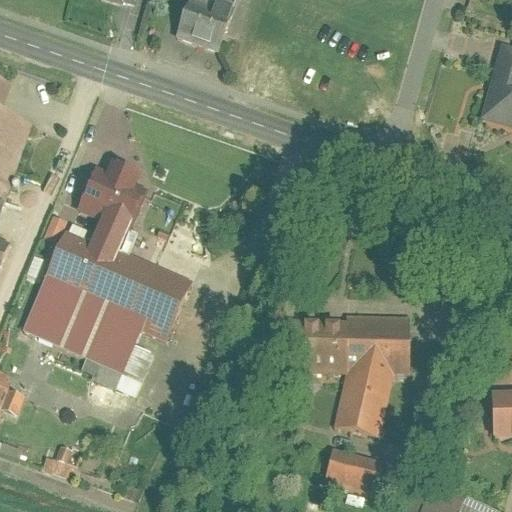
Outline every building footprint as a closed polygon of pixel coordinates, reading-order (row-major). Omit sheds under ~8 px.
[(136,0),(100,0),(134,10),(136,0)] [(210,17),(190,9),(177,43),(217,58),(233,15),(214,7),(210,17)] [(511,61),(498,58),(480,131),(511,139),(511,61)] [(0,205),(5,207),(32,129),(0,118),(0,105),(6,89),(0,86),(0,205)] [(104,173),(94,169),(24,332),(122,373),(142,325),(170,337),(189,294),(114,262),(130,224),(135,226),(149,193),(136,187),(141,177),(108,163),(104,173)] [(50,251),(65,230),(53,222),(39,243),(50,251)] [(409,327),(302,325),(302,376),(344,378),(335,430),(381,441),(393,381),(411,380),(409,327)] [(0,414),(13,381),(0,375),(0,414)] [(511,394),(489,395),(490,443),(511,442),(511,394)] [(8,398),(3,419),(18,422),(22,401),(8,398)] [(383,466),(332,453),(323,487),(374,500),(383,466)] [(431,459),(438,476),(453,470),(446,453),(431,459)] [(482,511),(415,485),(404,511),(482,511)]
